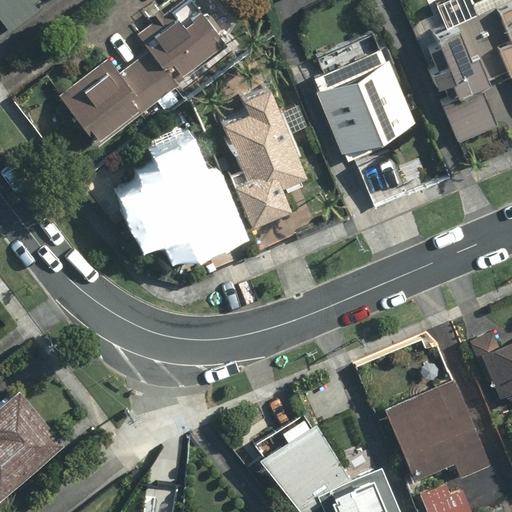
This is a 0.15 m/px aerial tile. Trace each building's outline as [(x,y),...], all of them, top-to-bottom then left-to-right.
[(34,8),(28,0),(0,0),(0,21),(7,30),(34,8)] [(511,0),(501,0),(423,33),(448,94),(438,98),(455,138),(494,122),(477,83),(510,69),(511,74),(511,0)] [(89,138),(120,114),(125,120),(223,42),(196,7),(177,22),(166,8),(135,32),(146,46),(115,71),(104,57),(55,96),(89,138)] [(409,120),(382,58),(309,89),(335,151),(409,120)] [(233,98),(239,111),(213,122),(237,178),(225,183),(242,224),(283,206),(274,185),(301,174),(263,85),(233,98)] [(153,157),(155,162),(136,170),(146,194),(120,204),(134,236),(159,225),(165,238),(185,230),(191,245),(233,228),(196,139),(153,157)] [(511,334),(494,343),(487,328),(466,338),(491,395),(505,388),(508,396),(511,394),(511,334)] [(455,474),(483,462),(447,377),(378,406),(408,477),(449,460),(455,474)] [(0,490),(58,444),(12,387),(0,396),(0,490)] [(315,511),(397,511),(372,464),(343,479),(310,421),(254,456),(294,511),(296,511),(310,503),(315,511)] [(444,481),(417,491),(424,511),(467,511),(459,489),(448,493),(444,481)]
